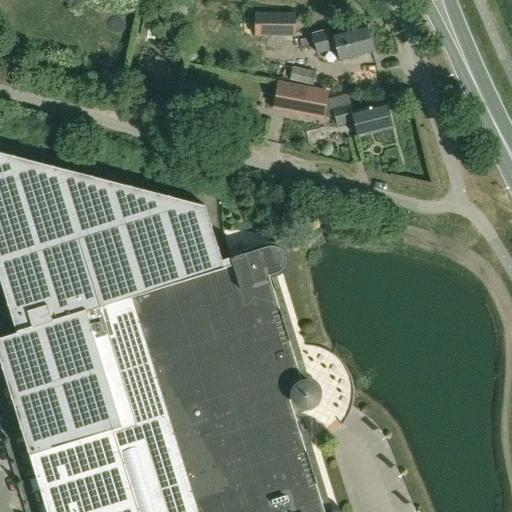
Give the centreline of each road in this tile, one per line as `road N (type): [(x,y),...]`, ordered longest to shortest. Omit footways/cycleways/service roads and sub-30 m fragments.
road 1 (residential): [(453,197),(422,207),(246,161)]
road 2 (unclassified): [(392,0),(412,32),(459,185),(453,197)]
road 3 (primary): [(511,156),(440,0)]
